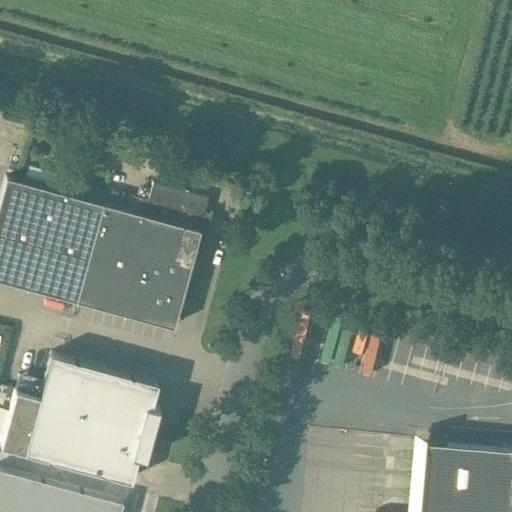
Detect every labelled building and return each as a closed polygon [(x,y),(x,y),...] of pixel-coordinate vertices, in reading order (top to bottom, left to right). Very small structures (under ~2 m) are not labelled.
[(206,228),(137,210),(5,174),(0,194),(0,277),(158,320),(177,309),(196,237),(203,239),(206,228)] [(140,196),(137,210),(206,228),(211,212),(204,210),(208,196),(152,181),(147,198),(140,196)] [(37,401),(151,432),(158,406),(150,404),(156,380),(50,351),(38,394),(37,401)] [(38,394),(14,387),(0,439),(0,443),(23,450),(37,401),(38,394)] [(144,457),(151,432),(37,401),(23,450),(130,479),(136,455),(144,457)] [(118,511),(122,500),(5,468),(0,466),(0,511),(118,511)]
